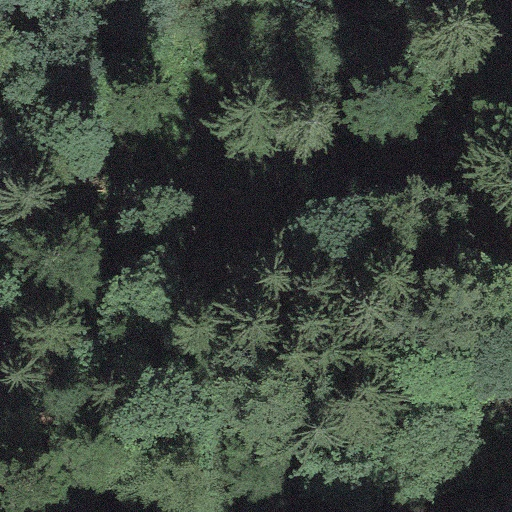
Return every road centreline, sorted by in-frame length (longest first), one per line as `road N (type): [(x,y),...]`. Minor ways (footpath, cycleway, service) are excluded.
road 1 (track): [(156,511),(0,464)]
road 2 (track): [(511,490),(387,511)]
